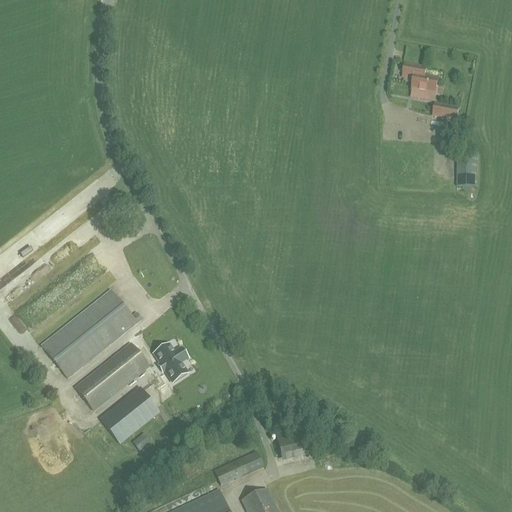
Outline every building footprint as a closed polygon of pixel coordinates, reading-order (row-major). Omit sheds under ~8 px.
[(424,82),(425,77),(426,69),(405,65),(403,78),(414,80),(424,82)] [(424,82),(414,80),(412,90),(435,95),(438,79),(425,77),(424,82)] [(435,105),(433,118),(458,123),(460,109),(435,105)] [(404,138),(404,151),(431,152),(431,138),(404,138)] [(402,168),(432,169),(432,152),(403,152),(402,168)] [(477,188),(477,156),(457,155),(457,187),(477,188)] [(431,213),(432,197),(403,197),(402,212),(431,213)] [(62,218),(36,231),(42,243),(68,230),(62,218)] [(47,254),(2,298),(11,307),(56,264),(47,254)] [(132,318),(131,316),(111,292),(41,347),(67,380),(137,324),(132,318)] [(131,316),(132,318),(137,324),(142,320),(135,312),(131,316)] [(94,413),(150,368),(131,344),(75,389),(94,413)] [(169,346),(154,356),(160,365),(165,373),(172,384),(187,374),(181,365),(173,353),(169,346)] [(100,422),(120,447),(160,415),(140,390),(100,422)] [(132,444),(139,453),(151,444),(144,435),(132,444)] [(248,474),(242,460),(214,473),(221,487),(248,474)] [(229,511),(219,490),(173,511),(229,511)] [(246,511),(276,511),(266,490),(241,502),(246,511)]
